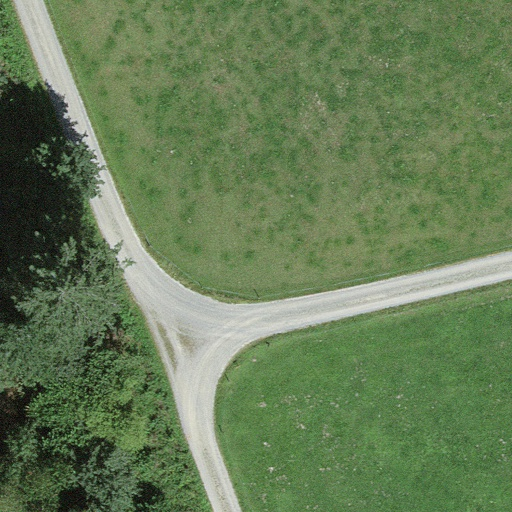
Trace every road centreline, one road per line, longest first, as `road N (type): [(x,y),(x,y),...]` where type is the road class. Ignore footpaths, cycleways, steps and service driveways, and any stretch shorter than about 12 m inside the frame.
road 1 (track): [(229,511),(167,338),(20,0)]
road 2 (track): [(511,259),(167,338)]
